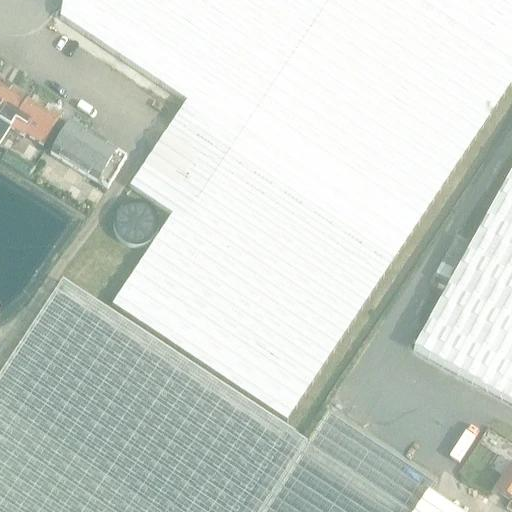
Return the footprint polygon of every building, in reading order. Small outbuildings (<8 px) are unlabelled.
[(497,104),(511,81),(511,0),(64,0),(54,16),(186,104),(129,189),(171,218),(110,308),(283,425),(497,104)] [(0,120),(16,94),(0,84),(0,120)] [(10,131),(28,102),(16,94),(0,120),(0,134),(5,138),(10,131)] [(60,121),(28,102),(10,131),(21,138),(23,136),(43,148),(60,121)] [(107,191),(125,162),(66,126),(49,156),(107,191)] [(8,152),(1,163),(28,179),(34,169),(8,152)] [(448,288),(412,352),(511,407),(511,172),(470,247),(448,288)] [(264,511),(307,446),(284,430),(63,282),(0,377),(0,511),(264,511)] [(436,484),(329,413),(307,446),(264,511),(416,511),(429,494),(436,484)] [(511,511),(511,471),(497,496),(511,504),(507,511),(511,511)] [(455,511),(429,494),(416,511),(455,511)]
